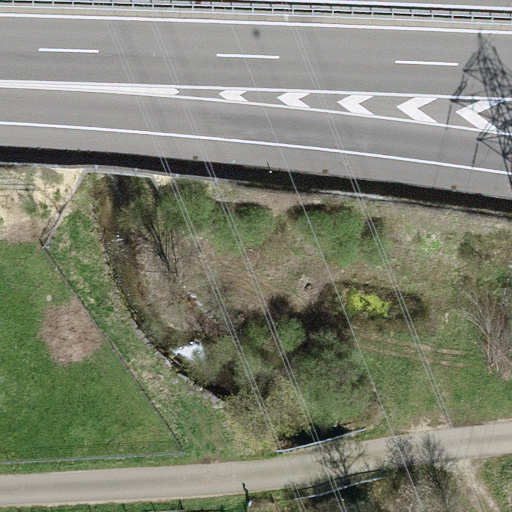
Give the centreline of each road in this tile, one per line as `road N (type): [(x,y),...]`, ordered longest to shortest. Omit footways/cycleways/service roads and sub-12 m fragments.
road 1 (motorway): [(0,89),(511,157)]
road 2 (track): [(0,490),(218,478),(511,434)]
road 3 (motorway): [(0,49),(511,67)]
